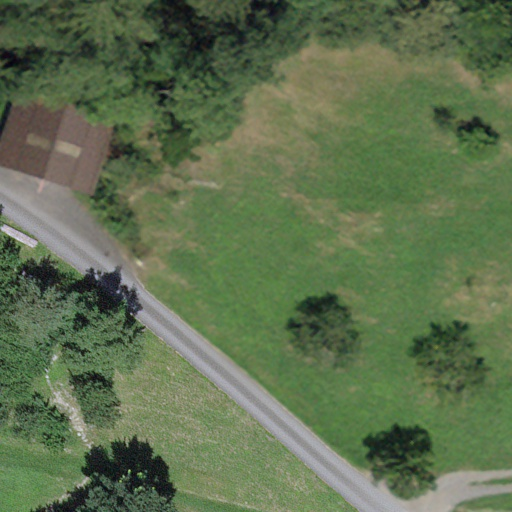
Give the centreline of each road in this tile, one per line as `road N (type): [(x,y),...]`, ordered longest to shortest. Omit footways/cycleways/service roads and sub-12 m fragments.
road 1 (unclassified): [(384,511),(53,229),(0,194)]
road 2 (track): [(219,511),(90,469),(0,455)]
